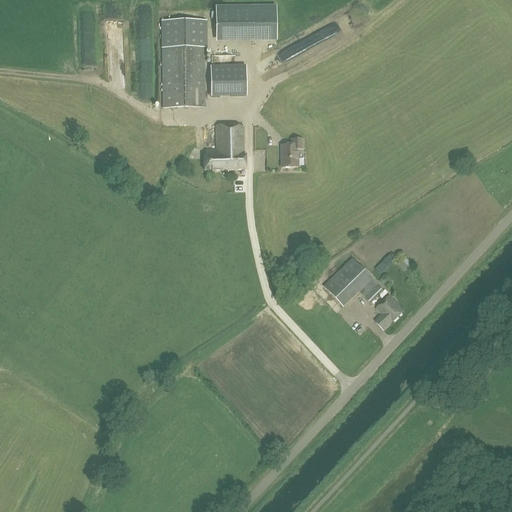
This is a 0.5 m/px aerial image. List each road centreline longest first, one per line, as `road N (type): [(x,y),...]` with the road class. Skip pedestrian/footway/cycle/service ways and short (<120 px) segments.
road 1 (unclassified): [(351,391),(270,303),(250,172)]
road 2 (unclassified): [(351,391),(511,215)]
road 3 (unclassified): [(237,511),(351,391)]
